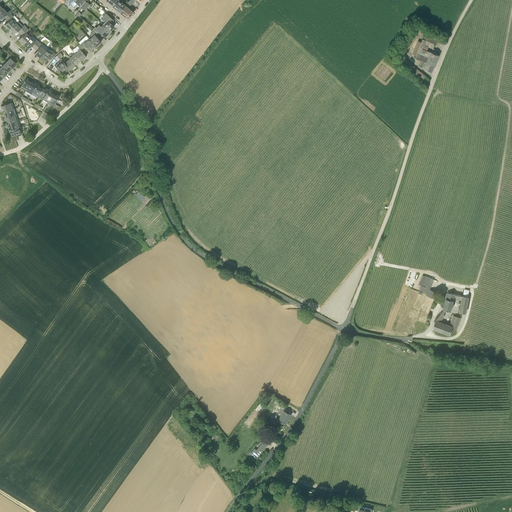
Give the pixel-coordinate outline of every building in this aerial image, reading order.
[(67,0),(70,2),(76,8),(79,6),(84,0),(76,0),(75,2),(73,0),(67,0)] [(116,9),(121,2),(120,1),(121,0),(116,0),(112,6),(116,9)] [(133,12),(128,8),(134,0),(129,0),(125,5),(120,12),(120,13),(123,15),(126,17),(129,17),(130,16),(133,12)] [(84,11),(90,4),(87,2),(81,8),(84,11)] [(116,9),(120,12),(125,5),(121,2),(116,9)] [(7,18),(12,13),(9,10),(7,12),(3,8),(0,10),(0,18),(1,19),(4,16),(7,18)] [(103,24),(111,31),(114,26),(111,23),(114,20),(104,12),(102,14),(104,16),(101,18),(105,21),(103,24)] [(9,29),(10,29),(18,21),(19,20),(12,13),(7,18),(9,20),(5,24),(9,29)] [(19,30),(21,32),(26,27),(24,25),(23,26),(18,21),(10,29),(14,34),(19,30)] [(111,31),(103,24),(101,26),(99,24),(96,27),(95,26),(93,29),(94,30),(98,33),(100,31),(108,38),(111,35),(109,33),(111,31)] [(24,44),(30,37),(26,32),(29,29),(26,27),(21,32),(23,34),(18,39),(23,44),(24,44)] [(438,40),(439,37),(419,29),(416,36),(436,44),(437,42),(438,42),(439,40),(438,40)] [(89,38),(95,46),(96,46),(101,41),(97,37),(100,35),(98,33),(94,30),(90,34),(92,36),(89,38)] [(33,45),(35,47),(39,42),(37,40),(35,42),(30,37),(24,44),(29,48),(33,45)] [(90,51),(95,46),(89,38),(86,40),(84,38),(79,42),(79,43),(80,44),(84,49),(87,47),(90,51)] [(41,57),(46,50),(41,46),(42,44),(39,42),(35,47),(38,49),(35,53),(40,58),(41,57)] [(75,53),(80,61),(86,56),(82,52),(85,49),(84,49),(80,44),(77,46),(80,48),(77,50),(78,51),(75,53)] [(49,57),(51,59),(53,57),(56,54),(53,51),(48,47),(46,50),(41,57),(46,61),(49,57)] [(432,72),(439,55),(436,54),(436,53),(431,51),(427,62),(423,61),(420,67),(432,72)] [(75,65),(80,61),(75,53),(74,52),(68,56),(70,58),(75,65)] [(399,52),(395,56),(423,80),(427,76),(399,52)] [(6,62),(12,68),(16,63),(11,57),(6,62)] [(64,62),(69,69),(70,70),(76,66),(75,65),(70,58),(64,62)] [(64,73),(69,69),(64,62),(62,60),(58,63),(59,64),(57,65),(64,73)] [(7,72),(12,68),(6,62),(2,65),(1,64),(0,65),(2,66),(7,72)] [(20,87),(26,91),(31,82),(28,80),(28,79),(26,77),(20,87)] [(26,91),(31,94),(37,84),(34,83),(34,84),(31,82),(26,91)] [(36,97),(37,96),(41,88),(39,87),(39,85),(37,84),(31,94),(36,97)] [(37,96),(42,99),(48,89),(46,88),(45,89),(42,87),(41,88),(37,96)] [(42,99),(48,103),(53,94),(50,92),(51,91),(48,89),(42,99)] [(53,94),(48,103),(53,106),(55,104),(59,96),(57,94),(56,95),(53,94)] [(4,111),(14,108),(12,102),(1,106),(2,109),(3,108),(4,111)] [(5,118),(16,114),(14,108),(4,111),(5,115),(4,115),(5,118)] [(8,123),(18,120),(16,114),(5,118),(6,121),(7,120),(8,123)] [(9,130),(20,126),(18,120),(8,123),(9,127),(8,127),(9,130)] [(10,132),(11,136),(16,134),(22,132),(20,126),(9,130),(10,132)] [(418,290),(418,291),(427,295),(426,296),(434,299),(437,293),(429,289),(434,279),(424,276),(420,287),(418,290)] [(412,318),(416,320),(426,323),(431,306),(434,299),(426,296),(427,295),(418,291),(418,290),(412,288),(394,328),(406,333),(412,318)] [(444,314),(447,310),(451,310),(454,299),(461,300),(462,300),(460,312),(465,313),(468,297),(447,293),(443,308),(444,309),(441,313),(435,321),(433,329),(450,335),(452,327),(457,328),(461,318),(453,315),(450,325),(440,322),(445,315),(444,314)] [(278,419),(285,423),(290,414),(286,412),(287,410),(280,406),(274,417),(278,420),(278,419)] [(264,441),(257,450),(255,448),(251,454),(257,459),(268,445),(264,441)] [(359,506),(357,511),(370,511),(371,509),(363,507),(363,505),(353,503),(354,499),(348,498),(346,504),(353,506),(353,505),(359,506)]
